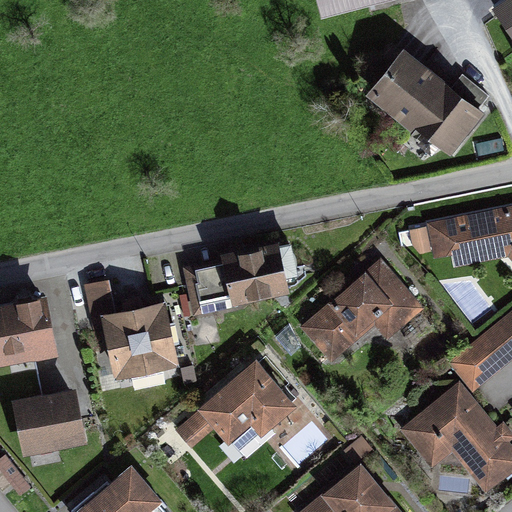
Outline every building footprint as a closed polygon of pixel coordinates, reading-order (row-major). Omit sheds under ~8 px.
[(316,0),(319,9),(358,0),(316,0)] [(511,0),(503,7),(511,19),(511,0)] [(370,86),(446,149),(480,108),(473,102),(412,51),(404,45),(370,86)] [(511,206),(507,207),(424,222),(433,264),(505,249),(511,259),(511,206)] [(182,263),(194,311),(292,287),(280,238),(182,263)] [(380,253),(296,327),(328,364),(373,325),(392,347),(432,312),(380,253)] [(104,323),(101,307),(114,305),(108,277),(85,282),(93,326),(104,323)] [(0,300),(0,358),(56,347),(46,292),(0,300)] [(104,323),(111,370),(175,359),(164,296),(114,305),(101,307),(104,323)] [(511,310),(449,360),(471,388),(511,355),(511,310)] [(202,406),(177,427),(192,445),(216,424),(229,439),(252,419),(261,430),(296,400),(256,354),(200,403),(202,406)] [(13,397),(24,451),(86,438),(75,384),(13,397)] [(458,384),(405,428),(433,461),(453,445),(489,487),(511,467),(511,445),(508,442),(511,438),(511,434),(503,424),(497,430),(458,384)] [(362,434),(344,448),(354,461),(371,447),(362,434)] [(6,457),(0,462),(0,473),(19,497),(31,487),(6,457)] [(407,511),(360,459),(300,511),(407,511)] [(71,510),(72,511),(164,511),(157,502),(163,497),(132,460),(71,510)]
